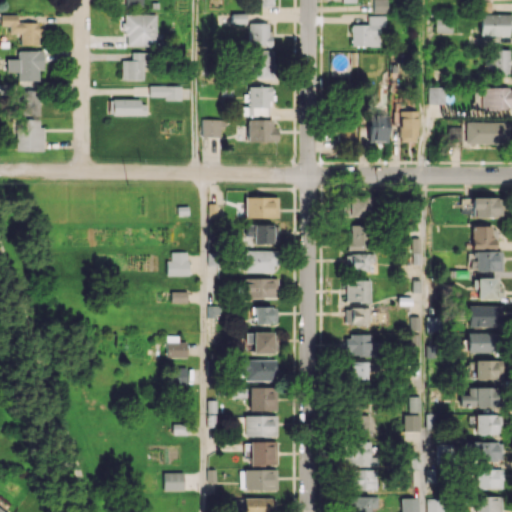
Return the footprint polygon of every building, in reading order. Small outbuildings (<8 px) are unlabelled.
[(386,13),(386,0),(372,0),(372,13),(386,13)] [(245,23),(245,13),(231,14),(231,23),(245,23)] [(19,44),(37,45),(38,22),(16,22),(16,14),(0,14),(0,25),(8,25),(8,33),(20,33),(19,44)] [(124,46),(156,45),(155,14),(123,14),(124,46)] [(510,36),(510,14),(478,14),(478,35),(510,36)] [(367,24),(350,24),(350,46),(381,45),(380,27),(385,27),(385,15),(367,15),(367,24)] [(435,33),(451,33),(451,17),(434,17),(435,33)] [(247,45),(269,45),(269,23),(247,22),(247,45)] [(483,73),(508,73),(507,49),(482,50),(483,73)] [(42,50),(17,50),(17,58),(6,58),(5,72),(16,72),(16,80),(37,80),(37,69),(42,69),(42,50)] [(271,50),(249,50),(249,78),(271,78),(271,50)] [(142,80),(142,60),(149,60),(149,51),(131,52),(131,60),(120,60),(120,80),(142,80)] [(180,100),(180,85),(148,85),(148,96),(163,96),(163,100),(180,100)] [(241,115),(269,114),(268,85),(247,86),(248,106),(241,106),(241,115)] [(426,103),(444,104),(444,87),(427,86),(426,103)] [(511,87),(479,87),(479,109),(511,109),(511,87)] [(39,90),(21,89),(20,113),(38,114),(39,90)] [(145,114),(145,100),(108,100),(108,114),(145,114)] [(416,110),(398,110),(398,141),(416,141),(416,110)] [(386,114),(367,114),(367,142),(387,141),(386,114)] [(41,151),(42,118),(16,118),(15,150),(41,151)] [(200,136),(221,137),(222,119),(201,118),(200,136)] [(274,119),(246,119),(247,141),(275,141),(274,119)] [(462,143),(507,144),(507,122),(463,121),(462,143)] [(355,142),(355,123),(339,123),(339,142),(355,142)] [(460,126),(446,127),(446,141),(460,140),(460,126)] [(369,216),(369,196),(346,195),(346,215),(369,216)] [(277,196),(244,197),(244,217),(277,217),(277,196)] [(469,198),(470,217),(501,216),(500,197),(469,198)] [(207,203),(207,216),(223,217),(223,203),(207,203)] [(277,242),(277,224),(244,225),(244,243),(277,242)] [(349,240),(345,241),(345,250),(365,249),(364,224),(349,224),(349,240)] [(470,227),(470,248),(495,247),(494,226),(470,227)] [(274,272),(274,251),(243,250),(243,271),(274,272)] [(500,251),(474,251),(474,270),(500,270),(500,251)] [(165,275),(187,275),(187,252),(169,252),(169,259),(165,259),(165,275)] [(373,254),(344,253),(344,271),(366,272),(366,262),(373,262),(373,254)] [(243,277),(242,297),(277,298),(277,278),(243,277)] [(475,299),(501,299),(501,286),(495,286),(495,278),(475,278),(475,299)] [(345,301),(369,302),(369,280),(345,280),(345,301)] [(186,291),(169,291),(169,303),(186,303),(186,291)] [(466,326),(500,326),(500,306),(467,305),(466,326)] [(276,306),(252,307),(252,323),(276,323),(276,306)] [(366,324),(367,308),(344,307),(343,323),(366,324)] [(251,353),(276,354),(277,332),(244,332),(244,342),(251,343),(251,353)] [(465,351),(493,352),(493,333),(466,332),(465,351)] [(372,334),(344,334),(344,354),(372,355),(372,334)] [(185,342),(177,342),(177,336),(164,335),(164,357),(185,358),(185,342)] [(274,359),(237,359),(238,372),(243,372),(243,380),(274,380),(274,359)] [(494,379),(494,360),(468,359),(468,378),(494,379)] [(367,361),(349,361),(349,380),(366,380),(367,361)] [(185,367),(169,366),(169,384),(185,384),(185,367)] [(276,410),(276,386),(248,387),(249,410),(276,410)] [(466,394),(458,394),(458,406),(494,406),(494,386),(466,387),(466,394)] [(369,410),(368,396),(357,396),(358,411),(369,410)] [(408,412),(419,412),(420,396),(408,396),(408,412)] [(351,434),(370,435),(371,415),(352,414),(351,434)] [(402,432),(418,432),(419,414),(402,414),(402,432)] [(500,415),(474,414),(473,434),(499,434),(500,415)] [(276,415),(243,415),(243,435),(276,436),(276,415)] [(276,465),(275,441),(249,441),(249,465),(276,465)] [(372,442),(343,441),(342,465),(372,465),(372,442)] [(501,460),(500,441),(471,442),(471,461),(501,460)] [(501,469),(474,468),(474,488),(501,488),(501,469)] [(242,469),(243,490),(276,490),(275,469),(242,469)] [(375,490),(375,469),(350,469),(349,490),(375,490)] [(182,472),(162,472),(162,490),(182,490),(182,472)] [(500,511),(500,495),(474,496),(473,511),(500,511)] [(376,496),(347,496),(347,511),(368,511),(368,508),(376,508),(376,496)] [(272,511),(273,498),(243,497),(242,511),(272,511)] [(416,511),(417,498),(399,498),(399,511),(416,511)] [(425,498),(425,511),(441,511),(442,498),(425,498)]
